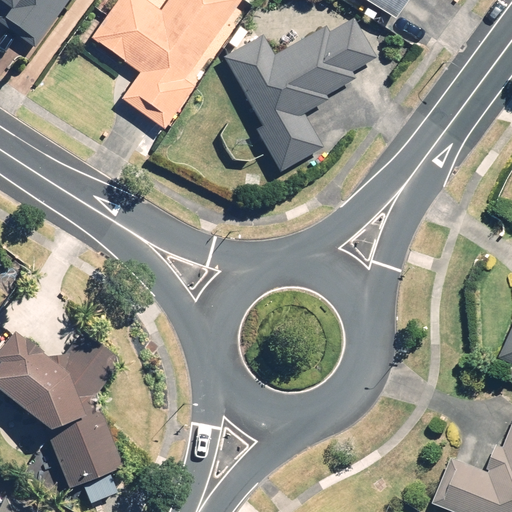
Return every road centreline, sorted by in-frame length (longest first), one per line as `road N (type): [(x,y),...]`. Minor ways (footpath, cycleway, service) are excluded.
road 1 (tertiary): [(288,267),(417,167)]
road 2 (tertiary): [(0,148),(135,237)]
road 3 (tertiary): [(417,167),(511,37)]
road 4 (tertiary): [(417,167),(354,309)]
road 5 (tertiary): [(354,309),(361,338),(356,368),(315,409),(285,414)]
road 6 (tertiary): [(193,511),(221,375)]
road 7 (tertiary): [(285,414),(199,511)]
